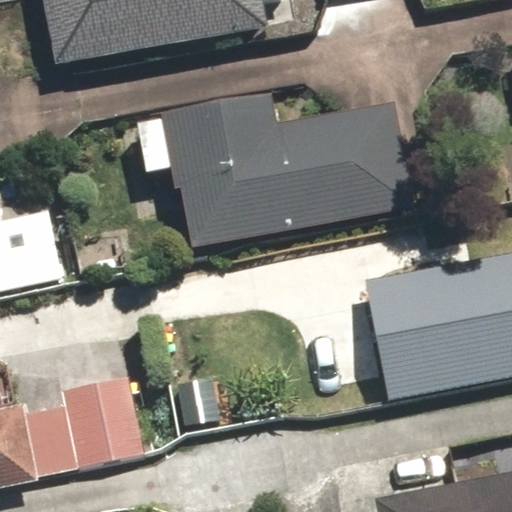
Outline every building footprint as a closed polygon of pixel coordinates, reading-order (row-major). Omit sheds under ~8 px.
[(40,0),(43,14),(46,14),(57,71),(264,32),(258,0),(40,0)] [(184,206),(194,255),(413,213),(394,112),(268,136),(263,105),(166,122),(181,206),(184,206)] [(0,229),(0,296),(62,285),(49,220),(0,229)] [(511,257),(369,283),(389,397),(511,375),(511,257)] [(0,494),(32,488),(31,481),(150,460),(139,400),(19,420),(18,414),(0,417),(0,494)] [(511,511),(511,474),(384,500),(386,511),(511,511)]
